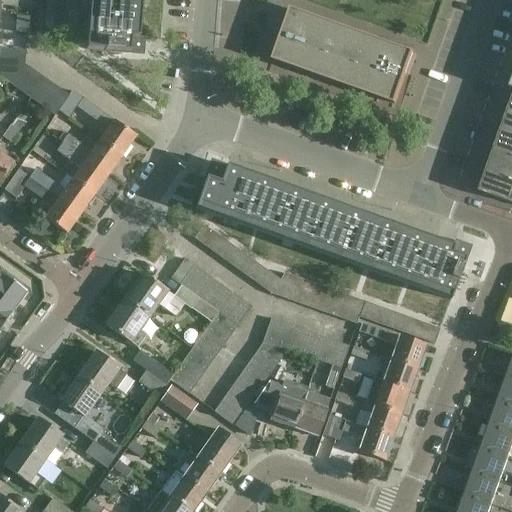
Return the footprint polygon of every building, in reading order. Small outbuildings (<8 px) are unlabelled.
[(52,0),(51,23),(66,35),(68,0),(52,0)] [(95,0),(91,50),(120,52),(120,57),(148,59),(148,62),(149,62),(149,57),(149,54),(148,54),(147,51),(145,47),(144,44),(145,38),(137,37),(133,36),(135,0),(95,0)] [(412,53),(298,12),(291,10),(284,31),(283,31),(272,61),(395,104),(405,74),(404,74),(412,53)] [(14,32),(27,33),(28,17),(16,16),(14,32)] [(0,59),(18,60),(23,64),(24,49),(0,48),(0,59)] [(0,76),(10,84),(23,64),(18,60),(0,59),(0,76)] [(23,64),(10,84),(20,91),(33,72),(23,64)] [(33,72),(20,91),(28,97),(42,78),(33,72)] [(42,78),(28,97),(37,103),(50,84),(42,78)] [(50,84),(37,103),(45,109),(59,90),(50,84)] [(59,90),(45,109),(54,115),(58,111),(68,96),(59,90)] [(68,96),(58,111),(67,118),(74,107),(107,130),(99,141),(121,156),(135,136),(72,91),(68,96)] [(496,130),(501,131),(501,130),(511,134),(511,111),(509,110),(508,111),(505,120),(500,119),(496,130)] [(9,126),(1,138),(9,144),(18,132),(17,131),(22,125),(15,120),(10,126),(9,126)] [(489,150),(494,152),(494,151),(511,157),(511,134),(501,130),(501,131),(498,141),(493,139),(489,150)] [(67,136),(61,143),(107,176),(121,156),(99,141),(91,153),(67,136)] [(107,176),(61,143),(55,152),(79,169),(72,180),(94,195),(107,176)] [(511,157),(494,151),(494,152),(491,161),(486,159),(482,170),(487,172),(487,171),(511,180),(511,157)] [(0,153),(0,182),(13,164),(0,153)] [(198,204),(361,262),(450,294),(448,299),(449,299),(461,267),(466,269),(475,242),(476,242),(477,241),(474,240),(471,240),(467,240),(464,241),(460,241),(455,239),(452,247),(451,247),(449,252),(354,218),(356,213),(225,166),(223,171),(222,171),(220,171),(216,171),(212,172),(207,172),(203,170),(198,185),(202,187),(194,209),(196,209),(198,204)] [(16,198),(24,187),(53,207),(44,218),(66,234),(80,215),(34,182),(18,171),(4,190),(16,198)] [(511,180),(487,171),(487,172),(483,181),(479,180),(475,191),(511,204),(511,180)] [(39,174),(34,182),(80,215),(94,195),(72,180),(63,191),(39,174)] [(273,297),(279,282),(204,225),(195,239),(271,296),(273,297)] [(184,260),(171,279),(179,285),(193,266),(185,260),(184,260)] [(193,266),(179,285),(189,292),(203,273),(193,266)] [(203,273),(189,292),(198,299),(212,280),(203,273)] [(0,329),(12,314),(10,313),(25,293),(0,274),(0,329)] [(141,274),(123,300),(149,318),(158,305),(170,313),(171,312),(175,315),(183,304),(141,274)] [(279,282),(273,297),(276,298),(285,301),(292,278),(283,275),(279,282)] [(292,278),(285,301),(297,305),(304,282),(292,278)] [(212,280),(198,299),(208,306),(222,287),(212,280)] [(304,282),(297,305),(304,307),(308,309),(316,286),(304,282)] [(316,286),(308,309),(320,313),(328,291),(316,286)] [(222,287),(208,306),(217,313),(231,295),(222,287)] [(328,291),(320,313),(332,317),(340,295),(328,291)] [(231,295),(217,313),(217,314),(226,320),(241,302),(231,295)] [(340,295),(332,317),(344,321),(352,299),(340,295)] [(198,299),(191,308),(211,322),(217,314),(217,313),(208,306),(198,299)] [(344,321),(355,325),(358,318),(433,344),(438,329),(352,299),(344,321)] [(149,318),(123,300),(105,325),(137,348),(146,335),(140,331),(149,318)] [(241,302),(226,320),(237,328),(250,309),(241,302)] [(211,322),(210,324),(230,338),(237,328),(226,320),(217,314),(211,322)] [(270,320),(262,342),(273,346),(281,324),(270,320)] [(374,337),(377,329),(362,323),(359,332),(374,337)] [(210,324),(203,333),(223,348),(230,338),(210,324)] [(281,324),(273,346),(284,350),(292,328),(281,324)] [(292,328),(284,350),(295,354),(303,332),(292,328)] [(303,332),(295,354),(296,354),(307,358),(314,336),(303,332)] [(203,333),(196,343),(216,357),(223,348),(203,333)] [(395,346),(391,360),(417,369),(425,346),(389,333),(385,342),(395,346)] [(314,336),(307,358),(318,362),(325,339),(314,336)] [(325,339),(318,362),(329,366),(337,343),(325,339)] [(261,346),(254,356),(274,370),(280,360),(282,359),(284,350),(273,346),(262,342),(261,346)] [(196,343),(189,353),(209,367),(216,357),(196,343)] [(337,343),(329,366),(340,370),(348,347),(337,343)] [(366,361),(368,352),(353,347),(350,355),(366,361)] [(145,371),(166,386),(168,382),(173,375),(141,352),(134,362),(146,370),(145,371)] [(95,353),(78,377),(101,393),(108,383),(116,388),(125,375),(95,353)] [(189,353),(182,363),(202,377),(209,367),(189,353)] [(254,356),(247,365),(267,379),(274,370),(254,356)] [(387,369),(382,383),(409,392),(417,369),(391,360),(380,356),(377,365),(387,369)] [(182,363),(175,372),(195,386),(202,377),(182,363)] [(247,365),(240,375),(260,389),(267,379),(247,365)] [(357,383),(360,375),(345,370),(342,378),(357,383)] [(145,371),(138,382),(158,396),(166,386),(145,371)] [(338,374),(330,371),(324,387),(333,390),(338,374)] [(173,375),(168,382),(188,396),(195,386),(175,372),(173,375)] [(240,375),(233,385),(253,399),(260,389),(240,375)] [(101,393),(78,377),(60,401),(83,418),(101,393)] [(511,381),(505,379),(497,402),(511,407),(511,381)] [(373,380),(365,402),(374,405),(401,415),(409,392),(382,383),(373,380)] [(254,405),(274,410),(271,421),(293,429),(303,402),(306,393),(296,389),(293,399),(279,394),(281,388),(268,384),(254,405)] [(233,385),(227,394),(246,408),(253,399),(233,385)] [(195,407),(169,389),(159,403),(185,422),(195,407)] [(349,406),(352,398),(337,392),(334,401),(349,406)] [(303,402),(293,429),(317,437),(330,401),(306,393),(303,402)] [(227,394),(220,404),(239,418),(246,408),(227,394)] [(371,415),(366,428),(393,437),(401,415),(374,405),(362,401),(359,411),(371,415)] [(511,407),(497,402),(489,425),(511,433),(511,407)] [(220,404),(213,414),(232,428),(239,418),(220,404)] [(158,419),(151,414),(146,422),(153,426),(158,419)] [(338,440),(344,420),(329,415),(322,435),(338,440)] [(38,420),(21,443),(45,460),(53,449),(60,454),(67,444),(60,440),(62,437),(38,420)] [(146,422),(145,423),(140,430),(153,440),(158,433),(152,428),(153,426),(146,422)] [(511,433),(489,425),(481,448),(508,458),(511,448),(511,433)] [(393,437),(366,428),(358,451),(385,461),(393,437)] [(189,452),(220,475),(240,446),(217,429),(197,458),(189,452)] [(93,442),(93,443),(114,458),(123,446),(103,432),(95,443),(93,442)] [(45,460),(21,443),(4,467),(38,490),(54,467),(45,460)] [(114,458),(93,443),(84,455),(106,470),(114,458)] [(139,460),(144,452),(131,443),(126,450),(139,460)] [(481,448),(473,471),(500,481),(508,458),(481,448)] [(175,472),(206,494),(220,475),(189,452),(182,461),(190,467),(183,477),(175,472)] [(125,479),(130,472),(117,463),(112,470),(125,479)] [(473,471),(465,494),(492,504),(500,481),(473,471)] [(175,472),(161,492),(189,511),(193,511),(206,494),(175,472)] [(113,497),(118,489),(105,480),(100,487),(113,497)] [(155,500),(147,511),(189,511),(161,492),(155,500)] [(465,494),(458,511),(488,511),(492,504),(465,494)] [(0,498),(0,511),(18,511),(19,511),(0,498)] [(70,511),(52,499),(43,511),(70,511)] [(86,507),(93,511),(102,511),(104,509),(91,499),(86,507)]
